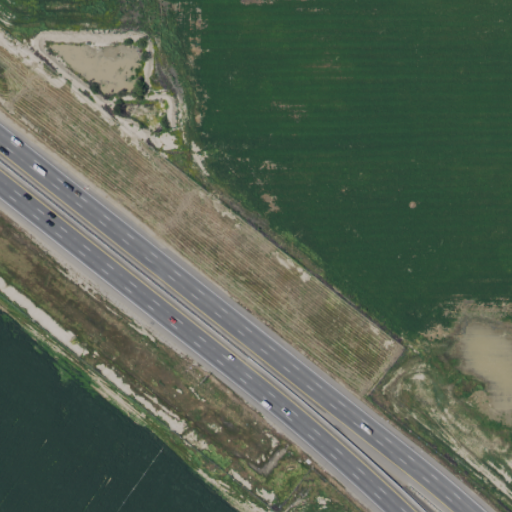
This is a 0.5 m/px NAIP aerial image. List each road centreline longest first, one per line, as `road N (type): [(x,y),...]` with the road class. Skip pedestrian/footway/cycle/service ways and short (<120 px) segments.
road 1 (motorway): [(462,511),(0,143)]
road 2 (motorway): [(0,184),(400,511)]
